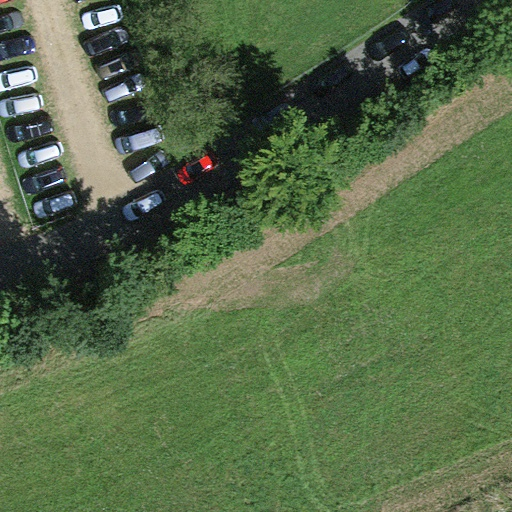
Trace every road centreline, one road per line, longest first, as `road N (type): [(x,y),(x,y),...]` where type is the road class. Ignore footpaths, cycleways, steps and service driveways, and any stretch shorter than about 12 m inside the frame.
road 1 (unclassified): [(478,0),(421,42),(62,244),(0,266)]
road 2 (track): [(394,511),(511,464)]
